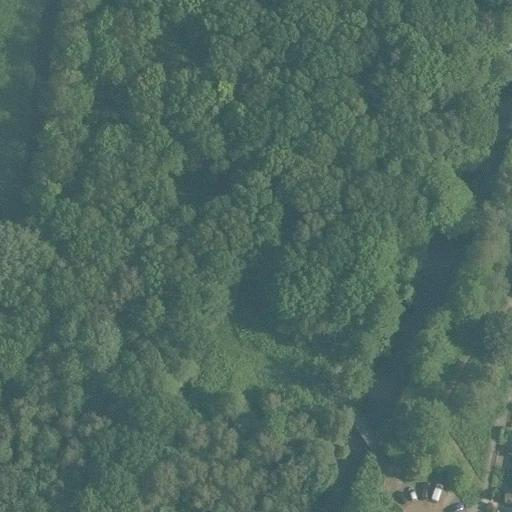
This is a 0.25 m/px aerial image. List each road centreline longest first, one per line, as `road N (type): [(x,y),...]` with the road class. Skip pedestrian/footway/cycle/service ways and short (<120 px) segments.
road 1 (unknown): [(77,511),(132,309),(170,117)]
road 2 (unknown): [(199,0),(170,117)]
